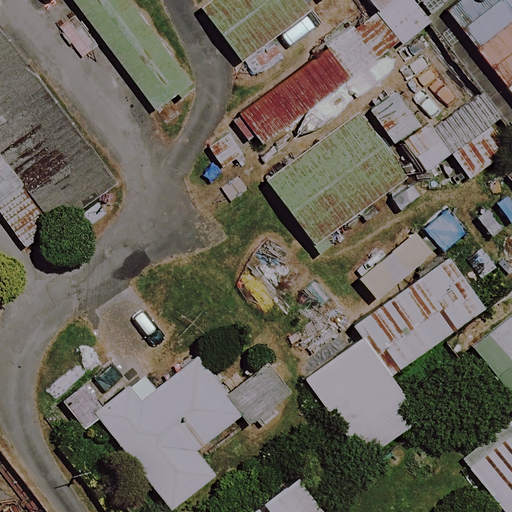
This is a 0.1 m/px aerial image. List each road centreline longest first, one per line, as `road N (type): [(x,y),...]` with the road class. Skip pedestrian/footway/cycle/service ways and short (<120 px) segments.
road 1 (unknown): [(52,355),(135,280),(143,233),(0,11)]
road 2 (unknown): [(48,511),(22,452),(27,393),(52,355)]
